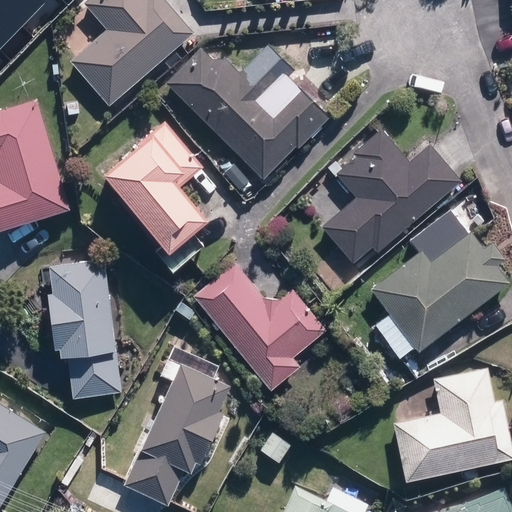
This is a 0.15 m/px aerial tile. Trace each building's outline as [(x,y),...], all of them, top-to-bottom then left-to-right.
[(42,0),(0,0),(0,5),(23,27),(46,3),(42,0)] [(86,0),(84,2),(107,28),(69,61),(108,105),(193,31),(165,0),(86,0)] [(0,50),(23,27),(0,5),(0,50)] [(201,46),(165,81),(262,178),(295,145),(298,147),(329,116),(295,81),(272,104),(265,98),(269,94),(243,68),(239,72),(223,56),(210,58),(201,46)] [(0,227),(69,207),(37,99),(0,110),(0,227)] [(203,164),(165,119),(102,171),(168,250),(207,218),(175,180),(181,174),(185,179),(203,164)] [(376,251),(461,179),(429,142),(408,160),(381,128),(353,152),(356,155),(335,173),(355,196),(320,226),(352,263),(372,247),(376,251)] [(369,288),(417,350),(509,281),(496,264),(504,258),(491,241),(483,247),(470,230),(430,260),(422,248),(369,288)] [(49,264),(52,291),(47,292),(54,347),(59,347),(60,355),(67,354),(73,398),(122,392),(113,322),(104,257),(49,264)] [(235,261),(193,294),(269,390),(301,365),(292,354),(324,329),(292,288),(281,298),(262,295),(235,261)] [(171,377),(124,483),(168,503),(184,467),(190,470),(194,461),(200,463),(223,412),(219,410),(231,384),(214,377),(219,364),(174,344),(161,373),(171,377)] [(392,421),(404,480),(511,458),(511,444),(502,398),(494,400),(487,365),(433,376),(440,411),(392,421)] [(0,507),(47,430),(0,402),(0,507)] [(290,444),(272,431),(260,447),(278,460),(290,444)] [(349,511),(295,484),(280,511),(349,511)] [(511,511),(511,506),(503,485),(435,511),(511,511)]
